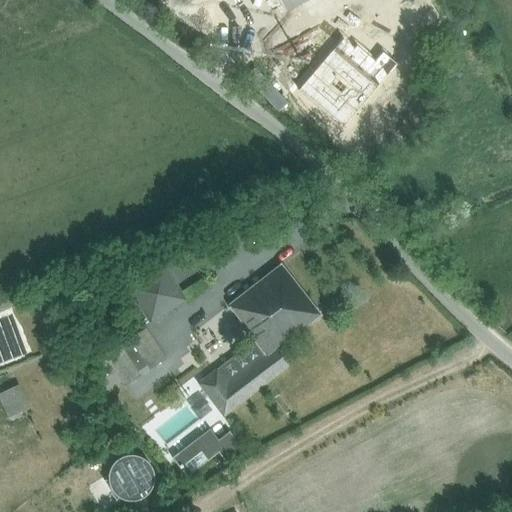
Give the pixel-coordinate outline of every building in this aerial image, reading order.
[(279,0),(286,11),(305,0),(279,0)] [(297,92),(341,130),(396,65),(378,49),(371,59),(355,45),(354,47),(343,38),(297,92)] [(125,287),(148,322),(186,300),(163,263),(158,267),(128,285),(125,287)] [(288,366),(281,357),(275,350),(319,316),(281,266),(229,306),(241,320),(239,322),(254,341),(198,384),(223,416),(288,366)] [(137,372),(146,365),(148,368),(164,358),(145,330),(130,339),(131,341),(120,348),(119,346),(103,357),(123,384),(139,374),(137,372)] [(0,395),(0,403),(7,417),(25,408),(15,388),(0,395)] [(227,440),(232,448),(238,444),(232,436),(227,440)] [(218,446),(224,454),(229,450),(223,443),(218,446)] [(129,456),(128,456),(127,457),(126,457),(124,457),(123,457),(122,458),(121,459),(120,459),(118,460),(117,461),(116,462),(115,463),(114,464),(113,465),(112,466),(111,467),(111,469),(110,470),(110,472),(109,473),(109,475),(109,476),(109,478),(109,479),(109,481),(109,482),(109,483),(110,485),(110,486),(110,487),(111,488),(112,489),(112,490),(113,491),(114,492),(114,493),(115,494),(116,495),(117,496),(118,497),(120,497),(121,498),(122,498),(123,499),(125,499),(126,500),(128,500),(129,500),(131,500),(132,500),(134,500),(135,500),(137,499),(138,499),(140,498),(141,497),(142,497),(144,496),(145,495),(146,494),(147,493),(148,492),(148,491),(149,490),(150,489),(150,488),(151,487),(151,486),(152,485),(152,483),(152,482),(152,481),(152,480),(152,478),(152,477),(152,475),(152,474),(152,472),(151,471),(151,470),(150,468),(149,467),(149,466),(148,464),(147,463),(146,462),(144,461),(143,460),(142,459),(141,459),(139,458),(138,458),(137,457),(135,457),(134,456),(133,456),(131,456),(130,456),(129,456)]
